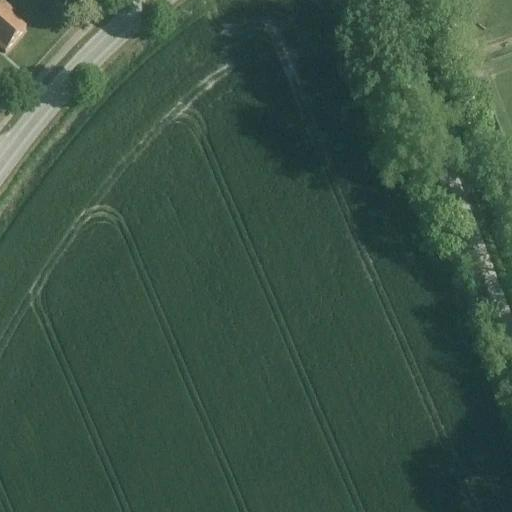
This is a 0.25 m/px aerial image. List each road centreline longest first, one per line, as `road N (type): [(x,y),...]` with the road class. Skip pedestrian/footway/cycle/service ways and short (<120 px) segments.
road 1 (residential): [(369,0),(440,145),(511,330)]
road 2 (secondary): [(157,0),(62,89),(1,170)]
